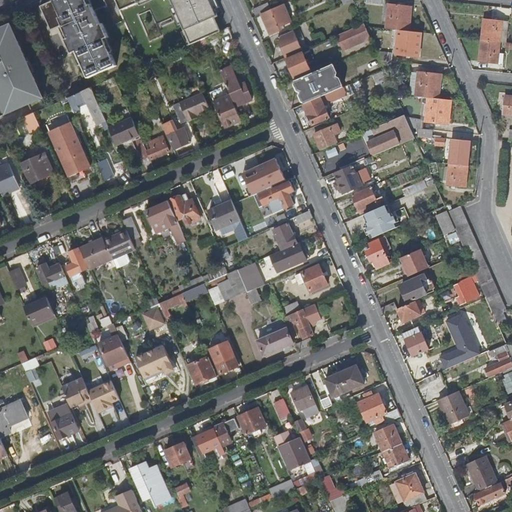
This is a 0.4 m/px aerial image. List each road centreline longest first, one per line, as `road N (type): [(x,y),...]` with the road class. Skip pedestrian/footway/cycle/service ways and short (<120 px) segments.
road 1 (residential): [(0,497),(377,333)]
road 2 (residential): [(0,251),(285,128)]
road 3 (residential): [(377,333),(285,128)]
road 4 (residential): [(469,76),(494,138),(482,214),(511,286)]
road 5 (residential): [(456,511),(377,333)]
road 6 (residential): [(285,128),(229,0)]
